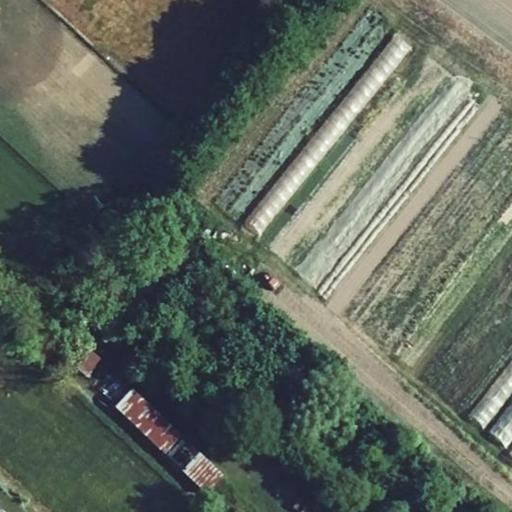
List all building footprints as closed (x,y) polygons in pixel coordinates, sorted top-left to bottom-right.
[(147,317),(206,262),(174,234),(117,287),(147,317)] [(118,345),(147,317),(117,287),(89,314),(118,345)] [(85,378),(99,361),(88,352),(74,369),(85,378)] [(115,407),(165,455),(180,438),(130,391),(115,407)] [(182,471),(207,495),(222,478),(197,455),(182,471)]
